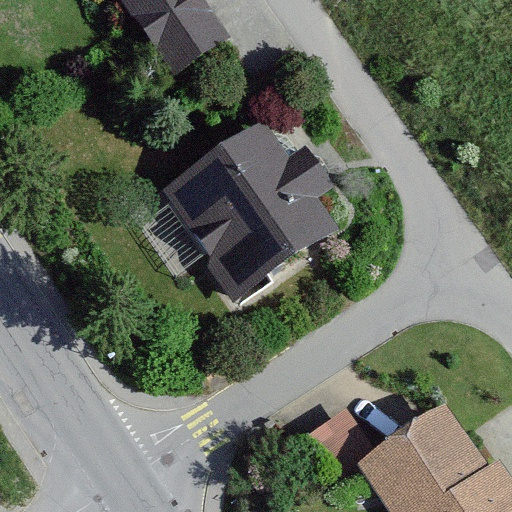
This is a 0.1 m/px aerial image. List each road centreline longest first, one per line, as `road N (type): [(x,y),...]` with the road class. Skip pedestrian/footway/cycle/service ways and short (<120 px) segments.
road 1 (residential): [(466,253),(107,473)]
road 2 (residential): [(294,0),(466,253)]
road 3 (tertiary): [(0,300),(107,473)]
